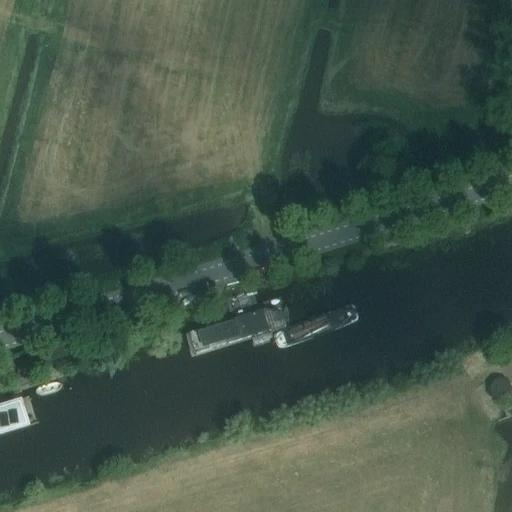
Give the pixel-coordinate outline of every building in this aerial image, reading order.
[(303,295),(189,333),(196,354),(310,316),(303,295)] [(174,307),(152,316),(156,325),(178,316),(174,307)] [(26,364),(49,367),(53,359),(50,348),(32,354),(26,364)] [(501,378),(493,379),(487,387),(489,396),(497,402),(505,399),(511,393),(509,383),(501,378)] [(0,434),(26,427),(17,398),(0,403),(0,434)]
